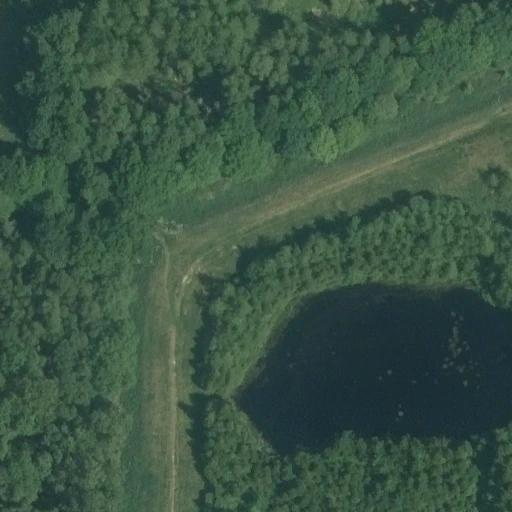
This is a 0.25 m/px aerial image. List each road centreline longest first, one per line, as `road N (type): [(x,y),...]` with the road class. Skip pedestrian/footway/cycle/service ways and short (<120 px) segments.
road 1 (track): [(209,232),(511,114)]
road 2 (track): [(174,511),(181,271),(209,232)]
